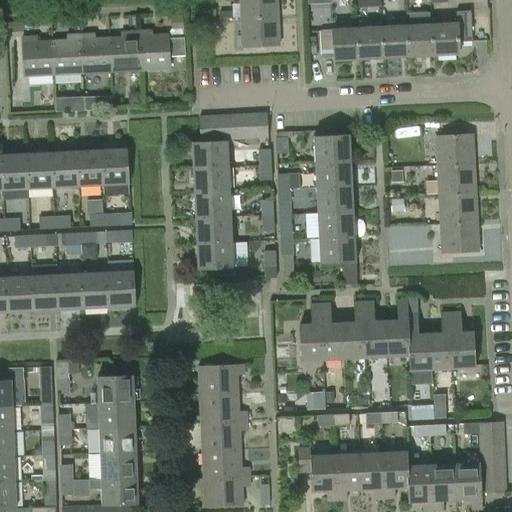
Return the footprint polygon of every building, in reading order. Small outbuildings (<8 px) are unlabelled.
[(277,0),(240,0),(241,17),(279,16),(277,0)] [(455,23),(432,24),(434,56),(459,55),(459,43),(472,42),(470,11),(455,12),(455,23)] [(171,30),(183,29),(182,16),(170,17),(171,30)] [(280,45),(279,16),(241,17),(242,47),(280,45)] [(22,23),(4,24),(4,32),(22,31),(22,23)] [(432,24),(408,25),(409,57),(434,56),(432,24)] [(409,57),(408,25),(383,26),(384,58),(409,57)] [(358,28),(360,59),(384,58),(383,26),(358,28)] [(334,60),(360,59),(358,28),(333,29),(334,60)] [(152,30),(137,31),(139,70),(170,69),(169,56),(185,55),(184,37),(168,38),(168,34),(152,35),(152,30)] [(109,37),(111,72),(139,70),(137,31),(124,31),(124,36),(109,37)] [(80,34),(82,73),(111,72),(109,37),(94,38),(94,33),(80,34)] [(51,40),(53,75),(82,73),(80,34),(66,34),(66,39),(51,40)] [(23,76),(53,75),(51,40),(36,41),(36,36),(21,36),(23,76)] [(140,92),(134,92),(129,97),(129,103),(140,103),(140,92)] [(97,96),(83,97),(84,111),(98,110),(97,96)] [(148,96),(143,101),(149,106),(154,101),(148,96)] [(83,97),(69,97),(69,111),(84,111),(83,97)] [(244,114),(245,140),(256,139),(255,113),(244,114)] [(255,113),(256,139),(268,138),(266,113),(255,113)] [(234,140),(233,114),(222,115),(223,140),(228,140),(234,140)] [(234,140),(245,140),(244,114),(233,114),(234,140)] [(211,116),(212,141),(223,140),(222,115),(211,116)] [(199,141),(212,141),(211,116),(198,116),(199,141)] [(472,134),(434,136),(436,166),(474,164),(472,134)] [(314,137),(315,163),(352,161),(350,135),(314,137)] [(274,138),(275,154),(288,154),(287,137),(274,138)] [(228,140),(223,140),(212,141),(199,141),(192,142),(193,168),(229,166),(228,141),(234,140),(228,140)] [(127,148),(101,149),(103,186),(128,184),(127,148)] [(101,149),(76,150),(77,187),(103,186),(101,149)] [(76,150),(51,152),(52,188),(77,187),(76,150)] [(257,150),(258,165),(270,165),(270,150),(257,150)] [(51,152),(26,153),(27,189),(52,188),(51,152)] [(26,153),(0,154),(2,190),(27,189),(26,153)] [(316,188),(353,186),(352,161),(315,163),(316,188)] [(475,193),(474,164),(436,166),(437,182),(424,182),(425,195),(438,195),(475,193)] [(270,165),(258,165),(259,181),(271,180),(270,165)] [(193,168),(194,193),(230,192),(229,166),(193,168)] [(402,171),(390,171),(391,182),(402,181),(402,171)] [(277,190),(289,189),(299,189),(298,173),(276,174),(277,190)] [(316,188),(317,213),(354,212),(353,186),(316,188)] [(289,189),(277,190),(277,205),(290,204),(289,189)] [(230,192),(194,193),(195,218),(231,217),(230,192)] [(439,224),(477,222),(475,193),(438,195),(439,224)] [(391,211),(404,210),(404,198),(391,198),(391,211)] [(259,200),(260,216),(273,215),(272,200),(259,200)] [(354,212),(317,213),(318,238),(355,237),(354,212)] [(104,214),(104,227),(120,226),(119,213),(104,214)] [(89,228),(104,227),(104,214),(88,215),(89,228)] [(273,215),(260,216),(261,231),(274,230),(273,215)] [(68,216),(54,217),(54,229),(69,229),(68,216)] [(54,217),(38,218),(39,230),(54,229),(54,217)] [(231,217),(195,218),(196,244),(232,242),(231,217)] [(4,219),(4,232),(19,231),(18,219),(4,219)] [(478,251),(477,222),(439,224),(441,253),(478,251)] [(279,240),(292,240),(291,224),(278,224),(279,240)] [(131,243),(130,230),(115,231),(115,244),(131,243)] [(95,232),(81,233),(81,245),(95,245),(95,232)] [(81,245),(81,233),(64,234),(65,246),(81,245)] [(44,234),(30,235),(31,248),(45,247),(44,234)] [(31,248),(30,235),(13,236),(14,249),(31,248)] [(356,263),(355,237),(318,238),(319,265),(356,263)] [(293,255),(292,240),(279,240),(280,255),(293,255)] [(232,242),(196,244),(197,270),(233,269),(232,242)] [(262,252),(263,267),(276,267),(275,251),(262,252)] [(134,270),(108,271),(110,308),(136,306),(134,270)] [(108,271),(83,273),(85,309),(110,308),(108,271)] [(83,273),(58,274),(60,310),(85,309),(83,273)] [(58,274),(33,275),(34,312),(60,310),(58,274)] [(33,275),(7,277),(9,313),(34,312),(33,275)] [(7,277),(0,276),(0,313),(9,313),(7,277)] [(386,322),(388,358),(409,357),(410,372),(407,301),(397,301),(398,322),(386,322)] [(407,301),(410,372),(431,371),(430,334),(418,335),(418,316),(408,316),(407,301)] [(364,303),(366,359),(388,358),(386,322),(374,323),(374,302),(364,303)] [(343,324),(345,360),(366,359),(364,303),(354,303),(355,323),(343,324)] [(301,362),(324,361),(321,305),(311,306),(312,325),(300,325),(301,362)] [(321,305),(324,361),(345,360),(343,324),(332,324),(331,305),(321,305)] [(450,315),(453,370),(475,369),(473,333),(461,333),(460,314),(450,315)] [(442,334),(430,334),(431,371),(453,370),(450,315),(442,315),(442,334)] [(78,361),(68,362),(68,371),(78,371),(78,362),(78,361)] [(199,395),(238,393),(237,376),(244,376),(243,364),(197,366),(199,395)] [(38,367),(38,379),(51,378),(50,367),(38,367)] [(0,406),(13,406),(12,381),(22,381),(22,368),(0,368),(0,406)] [(98,403),(134,402),(133,387),(137,387),(136,377),(133,377),(133,376),(97,377),(98,403)] [(69,394),(68,378),(55,379),(56,395),(69,394)] [(39,405),(52,405),(51,390),(39,391),(39,405)] [(199,395),(200,423),(246,421),(246,412),(239,412),(238,393),(199,395)] [(326,403),(325,393),(307,394),(308,410),(326,409),(326,403)] [(333,393),(325,393),(326,403),(334,403),(333,393)] [(368,396),(360,396),(361,405),(369,405),(368,396)] [(98,403),(86,404),(86,414),(99,414),(99,429),(135,428),(134,402),(98,403)] [(52,421),(52,405),(39,405),(40,421),(52,421)] [(411,405),(411,407),(412,420),(435,419),(434,405),(411,405)] [(0,432),(15,432),(13,406),(0,406),(0,432)] [(382,413),(382,423),(396,422),(396,412),(382,413)] [(365,424),(382,423),(382,413),(364,413),(365,424)] [(57,430),(70,430),(69,414),(57,415),(57,430)] [(334,415),(335,425),(348,425),(348,414),(334,415)] [(317,426),(335,425),(334,415),(316,415),(317,426)] [(246,421),(200,423),(201,451),(241,450),(240,432),(246,431),(246,421)] [(503,422),(464,424),(464,435),(480,434),(480,435),(504,434),(503,422)] [(431,425),(431,436),(445,435),(444,424),(431,425)] [(413,437),(431,436),(431,425),(413,426),(413,437)] [(100,454),(136,453),(135,428),(99,429),(100,454)] [(71,445),(70,430),(57,430),(58,445),(71,445)] [(0,457),(16,457),(15,432),(0,432),(0,457)] [(504,434),(480,435),(480,446),(504,445),(504,434)] [(41,456),(54,456),(53,440),(40,441),(41,456)] [(504,445),(480,446),(481,458),(505,458),(504,445)] [(328,501),(337,501),(336,456),(310,457),(310,449),(298,449),(299,474),(310,473),(311,492),(327,491),(328,501)] [(241,450),(201,451),(202,479),(248,477),(248,469),(241,469),(241,450)] [(88,480),(137,479),(136,453),(100,454),(101,479),(88,480)] [(383,454),(385,498),(395,498),(395,488),(408,488),(407,467),(408,467),(408,453),(383,454)] [(360,455),(361,490),(375,489),(375,499),(385,498),(383,454),(360,455)] [(336,456),(337,501),(347,500),(347,490),(361,490),(360,455),(336,456)] [(42,481),(55,481),(54,456),(41,456),(32,457),(33,472),(42,471),(42,481)] [(0,482),(17,482),(16,457),(0,457),(0,482)] [(505,458),(481,458),(481,463),(481,470),(505,469),(505,458)] [(481,463),(457,464),(458,500),(472,500),(472,510),(483,509),(483,493),(482,482),(481,470),(481,463)] [(433,465),(435,511),(445,511),(445,501),(458,500),(457,464),(433,465)] [(59,481),(72,480),(71,465),(59,465),(59,481)] [(408,488),(408,502),(424,502),(424,511),(435,511),(433,465),(408,467),(407,467),(408,488)] [(505,469),(481,470),(482,482),(506,480),(505,469)] [(249,488),(248,477),(202,479),(204,508),(243,507),(242,488),(249,488)] [(102,505),(106,505),(119,505),(129,505),(138,504),(137,479),(88,480),(88,489),(101,489),(102,505)] [(72,495),(72,480),(59,481),(60,496),(72,495)] [(506,480),(482,482),(483,493),(506,492),(506,480)] [(55,481),(42,481),(43,497),(55,496),(55,481)] [(30,511),(31,508),(18,508),(17,482),(0,482),(0,508),(6,508),(6,511),(30,511)] [(269,491),(261,492),(261,506),(269,505),(269,491)]
